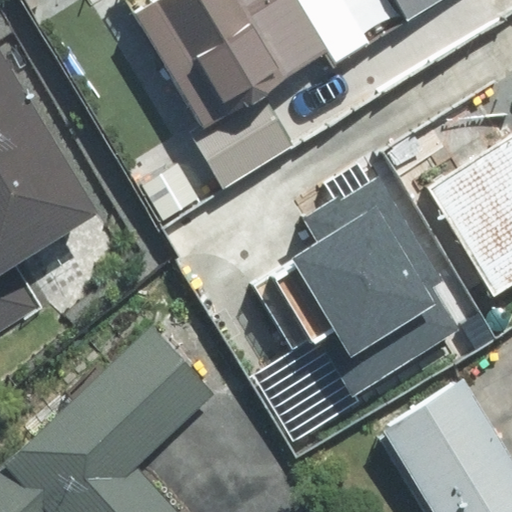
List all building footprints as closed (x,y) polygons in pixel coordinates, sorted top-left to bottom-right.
[(131,0),(107,14),(210,197),(299,147),(272,99),(366,46),(340,0),(131,0)] [(384,0),(399,23),(436,0),(384,0)] [(82,219),(0,78),(0,342),(35,322),(2,266),(82,219)] [(511,276),(511,135),(415,196),(480,297),(511,276)] [(206,394),(148,330),(0,460),(0,511),(167,511),(126,465),(206,394)] [(511,511),(511,475),(451,379),(366,436),(413,511),(511,511)]
